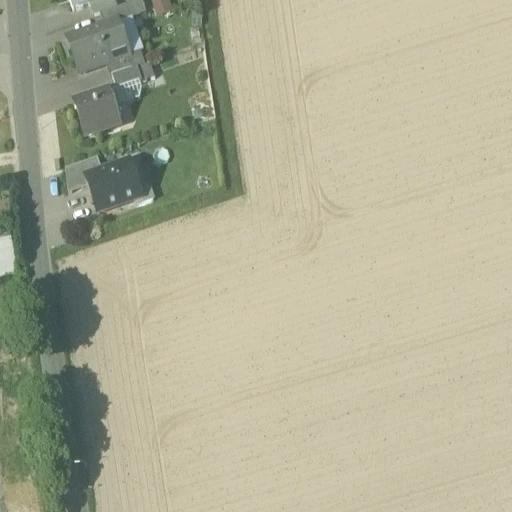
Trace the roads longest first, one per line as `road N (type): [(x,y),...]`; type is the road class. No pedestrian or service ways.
road 1 (residential): [(19,0),(47,285)]
road 2 (unclassified): [(47,285),(85,511)]
